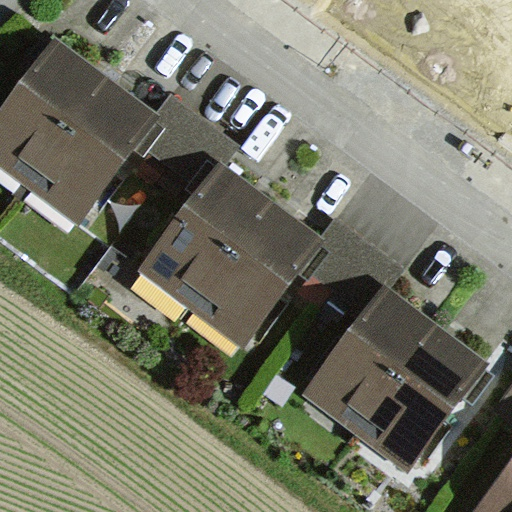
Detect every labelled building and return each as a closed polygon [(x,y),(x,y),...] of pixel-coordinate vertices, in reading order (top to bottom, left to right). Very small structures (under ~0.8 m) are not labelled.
[(421,77),(434,21),(377,9),(364,63),(421,77)] [(0,167),(27,189),(107,83),(58,44),(0,122),(0,167)] [(107,83),(27,189),(82,229),(137,156),(161,124),(156,120),(107,83)] [(197,201),(222,168),(226,171),(241,151),(171,99),(156,120),(161,124),(137,156),(197,201)] [(195,315),(275,209),(226,171),(222,168),(197,201),(142,276),(195,315)] [(275,209),(195,315),(247,355),(304,281),(328,249),(321,244),(275,209)] [(362,324),(386,291),(391,295),(407,273),(336,224),(321,244),(328,249),(304,281),(362,324)] [(358,437),(439,329),(391,295),(386,291),(362,324),(305,400),(358,437)] [(439,329),(358,437),(412,477),(493,369),(439,329)] [(511,511),(511,389),(495,412),(511,424),(511,470),(479,511),(511,511)]
